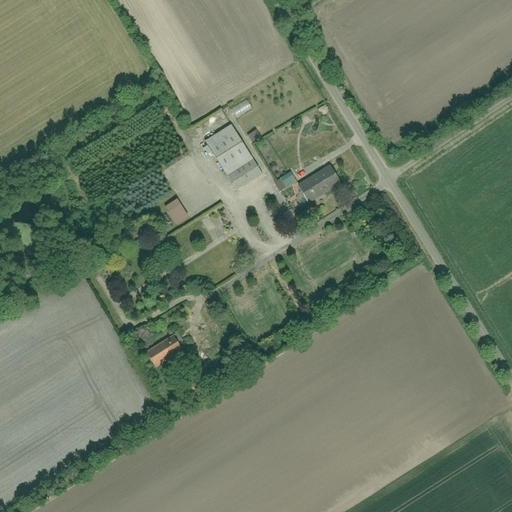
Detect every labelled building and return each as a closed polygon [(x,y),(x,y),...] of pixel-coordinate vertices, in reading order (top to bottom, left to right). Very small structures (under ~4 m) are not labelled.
[(236,118),(252,108),(246,99),(230,109),(236,118)] [(263,176),(227,122),(202,139),(238,193),(263,176)] [(337,178),(325,159),(296,178),(291,169),(278,177),(294,204),(337,178)] [(185,214),(172,194),(159,202),(172,222),(185,214)] [(180,348),(170,331),(141,349),(152,365),(180,348)]
